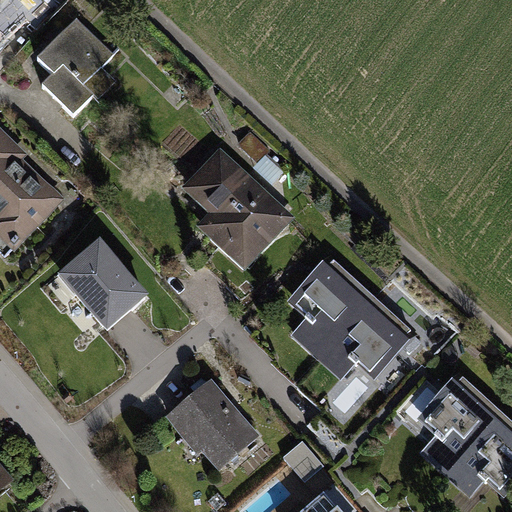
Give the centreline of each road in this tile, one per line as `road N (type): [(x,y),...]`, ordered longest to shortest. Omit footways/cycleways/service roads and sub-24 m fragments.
road 1 (track): [(511,343),(140,0)]
road 2 (residential): [(0,383),(106,511)]
